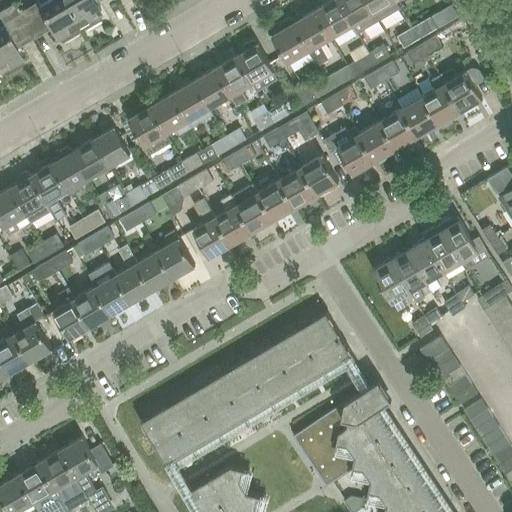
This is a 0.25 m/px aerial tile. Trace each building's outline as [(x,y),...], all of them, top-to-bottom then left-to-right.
[(16,13),(30,37),(48,27),(55,39),(57,38),(59,41),(62,42),(77,34),(77,31),(75,27),(76,26),(60,0),(46,0),(36,6),(34,3),(16,13)] [(60,0),(76,26),(79,25),(81,29),(84,29),(99,21),(100,18),(98,14),(99,13),(92,1),(93,0),(60,0)] [(337,0),(330,0),(314,10),(330,37),(351,24),(337,0)] [(337,0),(351,24),(356,31),(378,19),(366,0),(337,0)] [(366,0),(378,19),(399,6),(395,0),(366,0)] [(0,27),(0,70),(2,74),(5,75),(20,67),(20,64),(18,60),(20,59),(13,47),(30,37),(16,13),(16,14),(11,4),(0,10),(0,26),(0,27)] [(293,22),(309,49),(318,65),(328,59),(319,43),(330,37),(314,10),(293,22)] [(411,28),(418,38),(437,27),(430,17),(411,28)] [(309,49),(293,22),(291,19),(288,18),(279,23),(278,27),(280,30),(271,35),(287,62),(309,49)] [(418,38),(411,28),(397,36),(403,47),(418,38)] [(421,44),(427,55),(441,46),(435,36),(421,44)] [(235,56),(251,83),(253,82),(262,77),(273,70),(257,43),(256,44),(254,41),(251,41),(244,45),(243,48),(245,51),(235,56)] [(427,55),(421,44),(407,52),(413,63),(427,55)] [(369,53),(375,63),(389,55),(383,45),(369,53)] [(375,63),(369,53),(355,61),(361,72),(375,63)] [(240,89),(251,83),(235,56),(214,68),(230,95),(236,106),(246,100),(240,89)] [(378,69),(384,80),(398,72),(392,61),(378,69)] [(445,82),(461,109),(482,97),(475,85),(485,78),(479,68),(472,66),(445,82)] [(214,68),(193,81),(209,108),(230,95),(214,68)] [(326,77),(333,88),(347,79),(341,68),(326,77)] [(384,80),(378,69),(364,77),(371,88),(384,80)] [(451,115),(461,109),(445,82),(440,74),(431,79),(436,87),(423,95),(440,122),(441,125),(445,126),(452,122),(453,118),(451,115)] [(262,77),(253,82),(257,90),(266,85),(262,77)] [(333,88),(326,77),(312,85),(318,96),(333,88)] [(213,115),(209,108),(193,81),(172,93),(188,120),(192,127),(213,115)] [(300,81),(291,86),(302,105),(318,96),(312,85),(300,81)] [(336,93),(343,104),(351,100),(357,96),(351,84),(336,93)] [(150,106),(166,132),(188,120),(172,93),(150,106)] [(343,104),(336,93),(321,102),(328,113),(343,104)] [(418,135),(440,122),(423,95),(402,107),(418,135)] [(269,110),(275,121),(289,113),(282,102),(278,105),(269,110)] [(150,106),(148,107),(147,104),(144,103),(139,106),(138,110),(139,112),(128,118),(149,154),(171,141),(166,132),(150,106)] [(397,147),(418,135),(402,107),(381,119),(397,147)] [(292,118),(299,130),(305,140),(320,131),(307,109),(292,118)] [(275,121),(269,110),(254,119),(261,130),(275,121)] [(292,118),(278,126),(285,138),(299,130),(292,118)] [(375,160),(397,147),(381,119),(359,132),(375,160)] [(92,138),(108,165),(131,152),(115,125),(92,138)] [(285,138),(278,126),(264,135),(271,146),(285,138)] [(375,160),(359,132),(356,127),(348,131),(345,126),(324,139),(332,151),(333,150),(342,165),(347,163),(351,169),(353,173),(375,160)] [(226,135),(232,146),(247,138),(240,127),(226,135)] [(232,146),(226,135),(211,144),(218,155),(232,146)] [(108,165),(92,138),(72,150),(87,177),(108,165)] [(236,151),(242,163),(257,155),(250,143),(236,151)] [(51,162),(67,189),(70,195),(81,188),(78,183),(87,177),(72,150),(70,147),(66,146),(59,150),(58,154),(60,157),(51,162)] [(242,163),(236,151),(221,160),(228,172),(242,163)] [(183,160),(189,171),(204,163),(197,152),(183,160)] [(323,153),(301,166),(316,193),(338,180),(323,153)] [(189,171),(183,160),(168,169),(175,180),(189,171)] [(67,189),(51,162),(30,174),(46,202),(51,210),(56,219),(66,213),(56,196),(67,189)] [(279,179),(295,206),(316,193),(301,166),(279,179)] [(511,172),(508,166),(488,177),(497,192),(511,182),(511,172)] [(193,177),(199,188),(214,180),(207,168),(193,177)] [(168,169),(154,177),(160,188),(175,180),(168,169)] [(9,186),(25,214),(30,222),(51,210),(46,202),(30,174),(28,171),(25,171),(17,175),(16,178),(18,181),(9,186)] [(154,177),(140,185),(147,196),(160,188),(154,177)] [(199,188),(193,177),(178,185),(185,197),(199,188)] [(295,206),(279,179),(258,191),(274,218),(295,206)] [(232,195),(252,230),(274,218),(258,191),(253,182),(232,195)] [(131,183),(122,188),(125,193),(134,188),(131,183)] [(125,193),(132,205),(147,196),(140,185),(134,188),(125,193)] [(25,214),(9,186),(0,191),(0,219),(8,234),(19,227),(14,220),(25,214)] [(162,194),(173,213),(182,207),(171,189),(162,194)] [(132,205),(125,193),(111,202),(117,213),(132,205)] [(215,216),(231,243),(252,230),(232,195),(231,194),(221,200),(226,210),(215,216)] [(231,243),(215,216),(204,197),(194,203),(205,222),(194,229),(209,255),(231,243)] [(135,210),(142,221),(156,213),(150,202),(135,210)] [(84,218),(90,229),(104,221),(98,209),(84,218)] [(142,221),(135,210),(121,219),(127,230),(142,221)] [(454,221),(443,228),(461,261),(467,270),(475,265),(470,256),(486,247),(480,235),(473,239),(460,218),(458,216),(453,220),(454,221)] [(90,229),(84,218),(69,226),(76,237),(90,229)] [(491,241),(499,236),(491,224),(483,229),(491,241)] [(94,234),(100,245),(114,237),(108,226),(94,234)] [(461,261),(443,228),(442,229),(441,227),(435,230),(436,232),(426,238),(445,270),(461,261)] [(173,277),(195,264),(174,228),(165,234),(170,242),(158,249),(173,277)] [(42,242),(49,253),(63,245),(57,233),(42,242)] [(100,245),(94,234),(79,243),(86,254),(100,245)] [(499,236),(491,241),(498,253),(506,248),(499,236)] [(426,238),(425,238),(424,237),(418,240),(419,241),(409,248),(428,280),(445,270),(426,238)] [(49,253),(42,242),(27,250),(34,262),(49,253)] [(116,274),(131,301),(152,289),(137,261),(138,261),(127,243),(118,249),(129,266),(116,274)] [(428,280),(409,248),(408,248),(407,247),(401,250),(402,251),(392,258),(411,290),(428,280)] [(23,248),(11,255),(18,268),(30,261),(23,248)] [(138,261),(137,261),(152,289),(173,277),(158,249),(138,261)] [(52,259),(58,270),(73,261),(67,250),(52,259)] [(392,258),(391,258),(390,256),(384,259),(385,261),(375,268),(399,309),(407,304),(402,295),(411,290),(392,258)] [(58,270),(52,259),(38,267),(44,278),(58,270)] [(109,262),(88,274),(95,286),(111,313),(131,301),(116,274),(112,267),(109,262)] [(506,294),(511,290),(511,286),(508,279),(479,297),(485,307),(506,294)] [(457,293),(463,301),(475,293),(469,284),(457,293)] [(0,288),(0,303),(13,296),(7,285),(0,288)] [(74,298),(90,325),(111,313),(95,286),(74,298)] [(90,325),(74,298),(68,288),(59,293),(65,303),(53,310),(69,337),(90,325)] [(463,301),(457,293),(445,301),(450,309),(463,301)] [(511,304),(506,294),(485,307),(492,317),(511,304)] [(498,327),(511,317),(511,304),(492,317),(498,327)] [(424,315),(430,323),(443,315),(437,306),(424,315)] [(15,333),(30,360),(51,348),(28,307),(17,313),(25,327),(15,333)] [(352,353),(327,310),(142,419),(167,462),(352,353)] [(433,328),(430,323),(424,315),(412,323),(421,336),(433,328)] [(504,337),(511,331),(511,317),(498,327),(504,337)] [(15,333),(0,341),(0,355),(10,372),(30,360),(15,333)] [(429,359),(432,357),(450,346),(441,333),(421,347),(429,359)] [(450,346),(432,357),(438,366),(455,355),(450,346)] [(0,384),(2,383),(3,380),(1,377),(10,372),(0,355),(0,384)] [(455,355),(438,366),(444,375),(461,364),(455,355)] [(461,364),(444,375),(450,385),(467,373),(461,364)] [(467,373),(450,385),(455,394),(473,382),(467,373)] [(447,511),(377,407),(388,400),(375,380),(294,434),(327,484),(352,467),(352,470),(354,470),(355,465),(364,467),(371,478),(368,494),(369,494),(371,489),(380,491),(387,502),(384,511),(447,511)] [(473,382),(455,394),(461,402),(479,391),(473,382)] [(465,409),(467,412),(471,418),(489,406),(483,397),(465,409)] [(489,406),(471,418),(477,427),(495,416),(489,406)] [(495,416),(477,427),(483,436),(500,425),(495,416)] [(500,425),(483,436),(488,445),(506,434),(500,425)] [(511,442),(506,434),(488,445),(494,454),(511,442)] [(60,448),(76,476),(94,507),(108,499),(102,488),(96,491),(85,471),(97,464),(101,471),(113,465),(100,444),(90,450),(82,436),(60,448)] [(511,442),(494,454),(500,463),(511,455),(511,442)] [(55,488),(60,497),(68,492),(63,483),(76,476),(60,448),(39,461),(55,488)] [(511,455),(500,463),(506,473),(511,468),(511,455)] [(17,474),(33,501),(55,488),(39,461),(17,474)] [(190,488),(204,511),(260,511),(256,505),(259,494),(261,495),(261,493),(247,490),(240,479),(243,468),(245,469),(246,467),(232,464),(190,488)] [(14,511),(33,501),(17,474),(0,483),(0,494),(1,497),(0,497),(0,511),(14,511)] [(344,499),(349,506),(363,496),(352,494),(345,499),(345,498),(344,499)] [(361,507),(363,496),(349,506),(352,511),(354,511),(361,507)]
